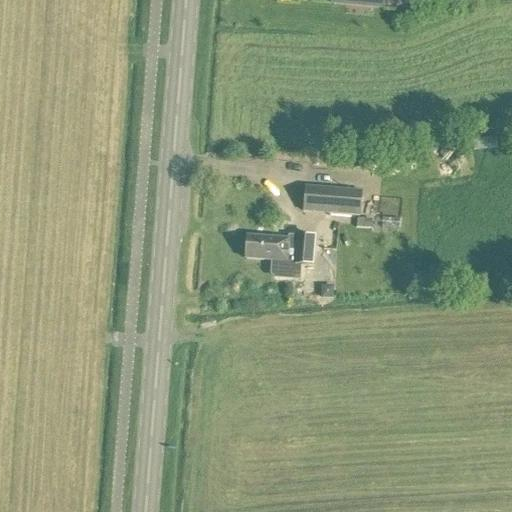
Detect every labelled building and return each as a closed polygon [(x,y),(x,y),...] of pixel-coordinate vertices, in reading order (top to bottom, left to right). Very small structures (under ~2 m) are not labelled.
[(331,0),(331,6),(383,11),(383,0),(331,0)] [(352,171),(372,172),(373,159),(353,158),(352,171)] [(382,184),(418,185),(419,159),(395,158),(395,169),(382,169),(382,184)] [(301,216),(358,220),(361,194),(303,189),(301,216)] [(295,239),(295,243),(247,239),(245,261),(293,265),(293,268),(312,269),(314,240),(295,239)] [(318,288),(318,301),(331,301),(331,288),(318,288)]
